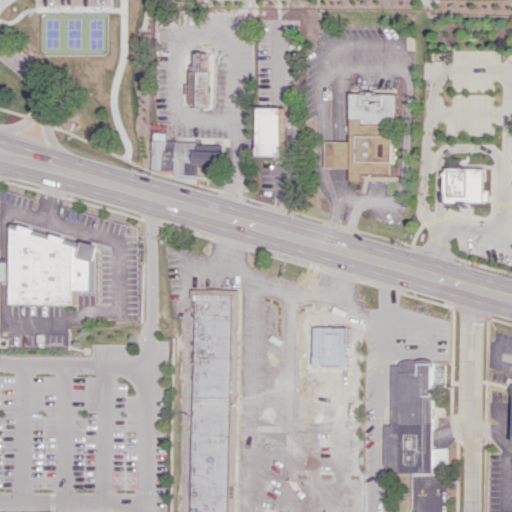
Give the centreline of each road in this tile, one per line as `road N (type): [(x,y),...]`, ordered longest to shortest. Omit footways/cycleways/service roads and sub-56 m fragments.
road 1 (primary): [(511,299),(149,195)]
road 2 (residential): [(469,511),(469,287)]
